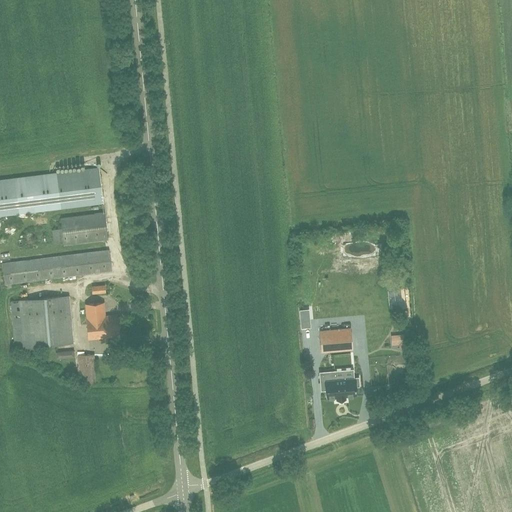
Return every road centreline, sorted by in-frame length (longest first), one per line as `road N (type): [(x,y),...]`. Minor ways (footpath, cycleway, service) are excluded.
road 1 (tertiary): [(182,491),(135,0)]
road 2 (unclassified): [(182,491),(511,371)]
